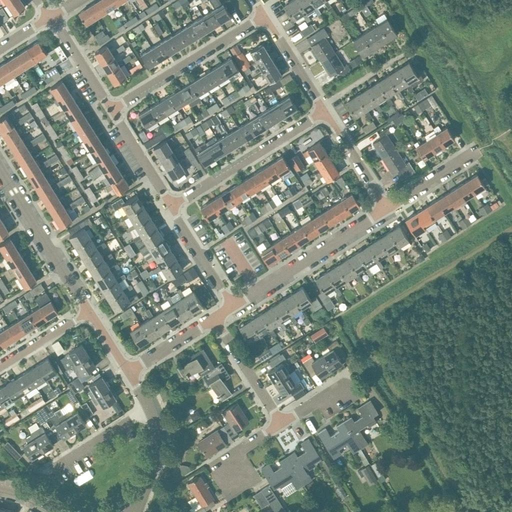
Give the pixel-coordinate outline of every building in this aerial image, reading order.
[(12,0),(7,4),(14,14),(25,6),(20,0),(12,0)] [(100,0),(97,0),(89,5),(97,17),(107,10),(100,0)] [(100,0),(107,10),(107,11),(112,7),(113,9),(118,6),(117,4),(114,0),(100,0)] [(175,9),(181,5),(178,0),(177,0),(171,4),(175,9)] [(207,0),(213,9),(212,9),(221,22),(231,16),(228,11),(234,7),(229,0),(226,0),(223,2),(223,3),(221,4),(219,0),(207,0)] [(294,20),(302,14),(304,13),(295,0),(291,0),(284,5),(294,20)] [(295,0),(304,13),(302,14),(307,21),(310,19),(306,12),(313,8),(315,6),(310,0),(295,0)] [(310,0),(315,6),(313,8),(317,15),(321,13),(316,5),(323,1),(325,0),(310,0)] [(325,0),(323,1),(328,8),(331,6),(327,0),(325,0)] [(150,6),(153,11),(159,7),(156,2),(150,6)] [(364,2),(356,7),(358,11),(361,9),(366,6),(364,2)] [(89,5),(79,12),(86,23),(97,17),(89,5)] [(366,6),(361,9),(365,16),(371,12),(366,6)] [(0,8),(0,22),(1,23),(9,18),(2,7),(0,8)] [(355,7),(347,12),(350,16),(358,11),(356,7),(355,7)] [(202,16),(210,29),(221,22),(212,9),(202,16)] [(347,12),(341,16),(343,20),(349,16),(350,16),(347,12)] [(130,19),(133,24),(138,20),(135,15),(130,19)] [(192,22),(200,35),(210,29),(202,16),(192,22)] [(378,24),(390,43),(394,40),(392,36),(397,33),(387,18),(378,24)] [(182,28),(190,41),(200,35),(192,22),(182,28)] [(119,24),(116,26),(120,32),(125,28),(124,27),(123,24),(122,23),(121,23),(119,24)] [(163,32),(157,23),(153,26),(159,35),(163,32)] [(304,36),(315,29),(313,27),(312,24),(311,23),(300,30),(304,36)] [(378,24),(370,29),(379,44),(384,41),(386,45),(390,43),(378,24)] [(311,45),(330,76),(339,71),(341,74),(350,69),(347,64),(344,66),(326,37),(329,35),(324,27),(314,33),(319,40),(311,45)] [(172,34),(180,47),(190,41),(182,28),(172,34)] [(361,34),(373,54),(377,51),(375,47),(379,44),(370,29),(361,34)] [(94,35),(97,40),(99,44),(110,38),(107,33),(105,35),(102,30),(94,35)] [(161,41),(169,54),(180,47),(172,34),(161,41)] [(361,34),(353,40),(362,55),(367,52),(369,55),(373,54),(361,34)] [(27,48),(36,61),(47,54),(38,41),(27,48)] [(151,47),(159,60),(169,54),(161,41),(151,47)] [(250,51),(245,54),(249,60),(253,57),(256,62),(269,54),(263,43),(250,51)] [(95,52),(101,63),(114,55),(107,45),(95,52)] [(149,67),(159,60),(151,47),(141,53),(149,67)] [(16,55),(24,68),(36,61),(27,48),(16,55)] [(234,56),(242,70),(243,69),(249,66),(250,65),(242,52),(241,52),(238,54),(235,56),(234,56)] [(256,62),(262,72),(275,64),(269,54),(256,62)] [(6,61),(14,75),(24,68),(16,55),(6,61)] [(101,63),(108,74),(121,66),(114,55),(101,63)] [(358,56),(349,62),(353,67),(359,63),(361,62),(358,56)] [(221,63),(229,76),(239,70),(231,57),(221,63)] [(0,65),(0,75),(4,81),(6,84),(10,81),(8,78),(14,75),(6,61),(0,65)] [(409,61),(398,68),(408,83),(406,84),(406,85),(410,92),(412,90),(414,90),(412,86),(423,79),(420,74),(418,75),(416,72),(409,61)] [(129,69),(131,73),(138,69),(142,66),(140,62),(136,65),(129,69)] [(210,70),(218,82),(229,76),(221,63),(210,70)] [(262,72),(269,82),(282,74),(275,64),(262,72)] [(44,73),(47,77),(51,74),(54,79),(60,75),(58,71),(55,66),(44,73)] [(108,74),(114,84),(127,76),(121,66),(108,74)] [(252,71),(249,66),(243,69),(247,74),(252,71)] [(397,90),(395,91),(400,99),(401,98),(403,96),(399,89),(406,85),(408,83),(398,68),(388,75),(397,90)] [(200,76),(208,89),(218,82),(210,70),(200,76)] [(44,79),(47,83),(54,79),(51,74),(47,77),(44,79)] [(387,97),(385,98),(389,105),(393,103),(388,96),(395,91),(397,90),(388,75),(377,81),(387,97)] [(190,82),(198,95),(208,89),(200,76),(190,82)] [(50,88),(57,98),(68,91),(62,80),(50,88)] [(279,80),(269,86),(272,91),(282,85),(279,80)] [(376,103),(374,105),(379,112),(382,110),(378,102),(385,98),(387,97),(377,81),(367,88),(376,103)] [(180,88),(188,101),(198,95),(190,82),(180,88)] [(33,85),(27,90),(30,95),(30,94),(37,90),(33,85)] [(267,94),(272,91),(269,86),(264,89),(267,94)] [(170,95),(178,107),(188,101),(180,88),(170,95)] [(366,110),(364,111),(368,118),(372,116),(367,109),(374,105),(376,103),(367,88),(356,95),(366,110)] [(424,88),(414,94),(418,100),(428,93),(424,88)] [(27,90),(20,94),(21,95),(23,98),(23,99),(30,95),(27,90)] [(60,104),(64,109),(75,101),(68,91),(57,98),(53,100),(57,106),(60,104)] [(227,96),(230,101),(235,98),(232,93),(227,96)] [(159,101),(167,114),(178,107),(170,95),(159,101)] [(248,98),(252,103),(257,100),(254,95),(248,98)] [(279,102),(287,114),(297,108),(289,95),(279,102)] [(355,117),(364,111),(366,110),(356,95),(345,102),(355,117)] [(433,107),(438,105),(431,95),(427,98),(433,107)] [(224,104),(230,101),(227,96),(221,99),(224,104)] [(246,107),(252,103),(248,98),(243,102),(246,107)] [(413,106),(416,111),(417,113),(430,105),(426,98),(413,106)] [(12,100),(5,104),(7,108),(15,104),(12,100)] [(64,109),(71,120),(82,112),(75,101),(64,109)] [(149,107),(157,120),(167,114),(159,101),(149,107)] [(37,102),(32,105),(36,111),(41,108),(37,102)] [(268,108),(276,121),(287,114),(279,102),(268,108)] [(231,105),(226,108),(229,113),(234,110),(235,109),(232,105),(231,105)] [(206,108),(206,109),(209,114),(210,113),(214,111),(211,106),(206,108)] [(139,114),(147,127),(157,120),(149,107),(139,114)] [(41,108),(36,111),(36,112),(40,118),(45,115),(41,109),(41,108)] [(224,117),(229,113),(226,108),(221,111),(224,117)] [(258,114),(266,127),(276,121),(268,108),(258,114)] [(206,109),(201,112),(204,117),(209,114),(206,109)] [(7,114),(0,118),(0,129),(2,132),(5,130),(14,125),(10,119),(15,116),(13,113),(12,111),(7,114)] [(26,120),(32,116),(30,112),(23,116),(26,120)] [(82,112),(71,120),(76,129),(77,130),(88,122),(82,112)] [(402,124),(409,120),(405,113),(403,114),(402,113),(398,116),(397,116),(398,117),(400,122),(402,124)] [(248,120),(256,133),(266,127),(258,114),(248,120)] [(23,116),(17,120),(18,122),(19,124),(26,120),(23,116)] [(184,118),(179,121),(182,127),(187,123),(184,118)] [(206,121),(209,126),(214,123),(211,118),(206,121)] [(34,120),(29,123),(32,128),(37,125),(34,120)] [(238,127),(246,139),(256,133),(248,120),(238,127)] [(204,129),(209,126),(206,121),(200,124),(204,129)] [(366,133),(376,126),(373,121),(362,128),(366,133)] [(88,122),(77,130),(84,140),(95,133),(88,122)] [(50,123),(45,126),(47,129),(49,133),(53,139),(58,136),(54,129),(52,126),(50,123)] [(164,130),(163,131),(166,136),(167,136),(177,129),(174,124),(167,128),(164,130)] [(5,130),(2,132),(8,143),(20,136),(14,125),(5,130)] [(438,125),(433,128),(435,131),(436,133),(444,145),(445,145),(455,139),(447,126),(441,130),(438,125)] [(196,127),(190,130),(193,135),(199,132),(198,131),(196,127)] [(227,133),(235,146),(246,139),(238,127),(227,133)] [(381,137),(373,142),(382,157),(396,148),(387,134),(390,132),(387,128),(378,134),(381,137)] [(159,133),(153,137),(156,142),(166,136),(163,131),(161,129),(158,131),(159,133)] [(185,133),(188,139),(193,135),(190,130),(185,133)] [(36,137),(39,141),(46,138),(43,133),(36,137)] [(95,133),(84,140),(91,151),(102,143),(95,133)] [(217,139),(225,152),(235,146),(227,133),(217,139)] [(431,136),(426,139),(434,151),(444,145),(436,133),(431,136)] [(416,142),(414,143),(416,146),(424,158),(434,152),(434,151),(426,139),(424,135),(420,137),(423,141),(421,143),(418,140),(416,142)] [(20,136),(8,143),(9,144),(15,153),(27,146),(22,137),(20,136)] [(33,145),(39,141),(36,137),(30,141),(33,145)] [(154,147),(160,158),(173,150),(169,144),(172,142),(172,141),(169,137),(154,147)] [(205,142),(215,158),(225,152),(217,139),(212,142),(210,139),(205,142)] [(196,152),(204,165),(215,158),(205,142),(207,146),(202,149),(200,145),(195,148),(197,152),(196,152)] [(305,157),(310,154),(314,160),(326,152),(319,142),(307,149),(302,152),(305,157)] [(102,143),(91,151),(97,161),(109,154),(103,144),(102,143)] [(58,147),(62,154),(67,151),(63,144),(58,147)] [(27,146),(15,153),(16,155),(22,164),(34,157),(29,149),(28,148),(27,146)] [(184,151),(187,155),(192,152),(189,147),(184,151)] [(396,148),(382,157),(382,158),(392,173),(396,170),(399,174),(402,179),(415,171),(412,166),(409,162),(405,164),(396,149),(396,148)] [(160,158),(166,168),(179,160),(173,150),(160,158)] [(66,160),(71,157),(67,151),(62,154),(66,160)] [(193,166),(198,163),(192,152),(187,155),(193,166)] [(314,160),(320,170),(332,163),(326,152),(314,160)] [(49,158),(52,162),(59,158),(56,154),(49,158)] [(92,179),(104,172),(115,164),(109,154),(97,161),(99,165),(88,172),(92,179)] [(272,163),(279,174),(290,168),(282,156),(272,163)] [(290,160),(296,170),(303,166),(297,156),(290,160)] [(34,157),(22,164),(22,165),(23,167),(28,174),(40,167),(36,160),(35,159),(34,158),(34,157)] [(179,160),(166,168),(173,178),(185,171),(182,165),(186,162),(183,157),(179,160)] [(46,166),(52,162),(49,158),(43,162),(46,166)] [(262,169),(269,181),(279,174),(272,163),(262,169)] [(318,178),(323,175),(327,181),(339,173),(332,163),(320,170),(315,173),(318,178)] [(104,172),(110,182),(122,175),(115,164),(104,172)] [(71,168),(75,174),(80,171),(76,165),(71,168)] [(40,167),(28,174),(29,177),(35,185),(47,178),(42,170),(40,167)] [(259,187),(269,181),(262,169),(252,175),(259,187)] [(79,181),(84,178),(80,171),(75,174),(79,181)] [(300,176),(303,181),(310,177),(307,172),(300,176)] [(467,180),(475,194),(476,195),(480,192),(479,190),(485,186),(477,174),(467,180)] [(69,175),(63,179),(66,183),(72,179),(69,175)] [(114,188),(117,193),(129,185),(122,175),(110,182),(104,186),(108,191),(114,188)] [(242,181),(249,193),(255,190),(257,194),(262,191),(259,187),(252,175),(242,181)] [(341,185),(346,183),(341,176),(337,179),(341,185)] [(306,186),(313,181),(310,177),(303,181),(306,186)] [(47,178),(35,185),(36,187),(41,195),(53,188),(48,179),(47,178)] [(56,183),(57,185),(59,187),(65,183),(66,183),(63,179),(56,183)] [(457,186),(465,199),(475,193),(475,194),(467,180),(457,186)] [(239,200),(249,193),(242,181),(231,188),(239,200)] [(288,188),(292,195),(297,192),(293,185),(288,188)] [(85,189),(89,196),(94,193),(89,186),(85,189)] [(321,188),(320,189),(325,196),(326,195),(330,193),(325,186),(321,188)] [(447,193),(456,208),(457,209),(461,206),(460,203),(465,199),(457,186),(447,193)] [(53,188),(41,195),(42,198),(48,206),(59,198),(55,191),(54,190),(53,188)] [(231,188),(221,194),(228,206),(234,203),(237,207),(241,204),(239,200),(231,188)] [(284,191),(288,198),(292,195),(288,188),(284,191)] [(320,189),(316,192),(321,198),(325,196),(320,189)] [(342,199),(350,211),(360,205),(352,192),(342,199)] [(89,196),(92,202),(97,199),(94,193),(89,196)] [(437,199),(444,212),(450,209),(451,211),(456,208),(447,193),(437,199)] [(221,194),(211,201),(218,213),(228,206),(221,194)] [(299,198),(298,198),(303,205),(307,202),(312,199),(310,195),(308,197),(306,194),(303,196),(303,195),(299,198)] [(123,206),(127,213),(128,215),(143,206),(136,195),(125,202),(121,197),(111,203),(114,207),(115,210),(123,206)] [(59,198),(48,206),(49,209),(54,216),(66,209),(62,203),(65,201),(63,199),(62,197),(59,198)] [(268,201),(272,208),(277,205),(273,198),(268,201)] [(298,198),(292,202),(297,209),(303,205),(298,198)] [(332,205),(339,218),(350,211),(342,199),(332,205)] [(426,206),(434,219),(444,212),(437,199),(426,206)] [(72,208),(79,204),(76,200),(69,204),(72,208)] [(211,201),(200,207),(202,211),(208,219),(218,213),(211,201)] [(264,204),(268,211),(272,208),(268,201),(264,204)] [(479,209),(483,215),(492,210),(489,206),(492,204),(491,201),(488,203),(479,209)] [(492,204),(489,206),(492,210),(499,205),(497,202),(496,201),(492,204)] [(321,212),(329,224),(339,218),(332,205),(321,212)] [(127,213),(120,217),(122,221),(124,219),(128,226),(133,223),(135,225),(150,216),(143,206),(128,215),(127,213)] [(418,211),(416,213),(424,225),(425,228),(436,221),(434,219),(426,206),(418,211)] [(66,209),(54,216),(55,218),(55,219),(61,227),(73,220),(69,213),(71,211),(70,210),(69,208),(66,209)] [(278,211),(277,212),(282,218),(283,218),(287,215),(283,208),(278,211)] [(247,214),(252,221),(257,218),(253,211),(247,214)] [(275,213),(273,214),(274,214),(278,221),(282,218),(277,212),(275,213)] [(311,218),(319,231),(329,224),(321,212),(311,218)] [(416,213),(405,220),(415,235),(425,228),(424,225),(416,213)] [(247,214),(243,217),(244,219),(247,224),(252,221),(247,214)] [(133,223),(128,226),(126,228),(128,231),(136,227),(140,234),(141,236),(156,227),(150,216),(135,225),(133,223)] [(458,222),(462,229),(472,223),(468,216),(458,222)] [(69,236),(76,247),(91,237),(86,229),(93,225),(89,217),(68,230),(71,235),(69,236)] [(301,225),(309,237),(319,231),(311,218),(301,225)] [(225,233),(234,227),(230,220),(221,226),(225,233)] [(0,237),(8,232),(2,223),(2,221),(0,222),(0,237)] [(258,224),(257,225),(262,231),(266,228),(262,222),(258,224)] [(396,248),(398,250),(401,255),(404,253),(400,246),(409,240),(400,224),(389,231),(398,247),(396,248)] [(254,227),(253,227),(257,234),(262,231),(257,225),(254,227)] [(291,231),(299,244),(309,237),(301,225),(291,231)] [(132,238),(135,242),(142,237),(147,244),(146,244),(148,246),(163,237),(156,227),(141,236),(140,234),(132,238)] [(447,229),(442,232),(447,239),(451,236),(447,229)] [(281,238),(288,251),(299,244),(291,231),(281,238)] [(388,253),(386,255),(390,262),(394,260),(391,255),(398,250),(396,248),(398,247),(389,231),(378,238),(388,253)] [(442,232),(438,234),(442,242),(447,239),(442,232)] [(76,247),(83,257),(98,248),(99,250),(106,245),(104,242),(97,246),(91,237),(76,247)] [(153,255),(154,257),(169,248),(163,237),(148,246),(146,244),(139,249),(141,252),(149,248),(153,255)] [(0,243),(0,247),(5,256),(17,249),(10,238),(0,243)] [(270,244),(278,257),(288,251),(281,238),(270,244)] [(380,268),(383,266),(379,259),(386,255),(388,253),(378,238),(368,245),(377,260),(375,261),(380,268)] [(260,251),(268,264),(278,257),(270,244),(268,240),(263,243),(266,247),(260,251)] [(426,242),(422,245),(426,252),(430,249),(426,242)] [(367,267),(365,268),(369,275),(380,268),(375,261),(377,260),(368,245),(357,251),(367,267)] [(83,257),(89,268),(104,258),(106,261),(113,256),(111,252),(103,257),(99,250),(98,248),(83,257)] [(160,265),(161,267),(176,258),(169,248),(154,257),(153,255),(146,259),(148,263),(155,258),(160,265)] [(5,256),(11,266),(7,269),(23,259),(17,249),(5,256)] [(356,273),(355,275),(359,282),(363,280),(358,272),(365,268),(367,267),(357,251),(347,258),(356,273)] [(421,253),(416,257),(420,262),(425,258),(421,253)] [(89,268),(96,278),(111,269),(112,271),(119,266),(117,263),(110,267),(106,261),(104,258),(89,268)] [(162,269),(168,278),(183,269),(176,258),(161,267),(160,265),(152,270),(154,274),(162,269)] [(346,280),(344,281),(349,289),(352,286),(348,279),(354,275),(355,275),(356,273),(347,258),(336,265),(346,280)] [(23,259),(7,269),(10,273),(14,271),(18,277),(30,269),(23,259)] [(335,287),(334,288),(338,295),(342,293),(337,286),(344,281),(346,280),(336,265),(326,271),(335,287)] [(18,277),(25,288),(37,280),(30,269),(18,277)] [(96,278),(102,289),(117,279),(119,281),(126,277),(124,273),(116,278),(112,271),(111,269),(96,278)] [(323,291),(318,294),(324,304),(331,300),(327,292),(334,288),(335,287),(326,271),(315,278),(323,291)] [(183,273),(172,280),(176,286),(186,279),(183,273)] [(102,289),(109,299),(124,290),(125,292),(132,288),(130,284),(123,289),(119,281),(117,279),(102,289)] [(41,283),(30,290),(34,295),(44,289),(41,283)] [(1,288),(4,294),(10,291),(6,285),(1,288)] [(292,293),(292,294),(301,309),(302,308),(310,303),(314,310),(322,306),(315,295),(310,299),(303,287),(292,293)] [(172,303),(182,318),(192,312),(182,296),(184,295),(180,288),(176,290),(181,297),(174,302),(172,303)] [(27,299),(33,295),(30,290),(24,294),(27,299)] [(130,301),(131,303),(139,298),(137,294),(129,299),(125,292),(124,290),(109,299),(116,310),(130,301)] [(182,296),(192,312),(203,305),(193,290),(184,295),(182,296)] [(35,299),(40,306),(47,318),(58,311),(45,292),(35,299)] [(292,294),(281,300),(282,301),(291,315),(289,316),(294,323),(296,322),(297,321),(293,314),(301,309),(292,294)] [(161,310),(171,325),(182,318),(172,303),(174,302),(169,295),(166,297),(170,304),(163,309),(161,310)] [(15,299),(9,303),(12,308),(18,304),(15,299)] [(281,322),(279,323),(283,330),(286,328),(282,321),(289,316),(291,315),(281,300),(271,307),(281,322)] [(151,317),(160,332),(171,325),(161,310),(163,309),(159,301),(155,304),(160,311),(153,315),(151,317)] [(8,303),(2,307),(2,308),(5,312),(12,308),(9,303),(8,303)] [(29,313),(37,324),(47,318),(40,306),(29,313)] [(130,307),(119,314),(123,320),(134,313),(130,307)] [(270,328),(268,330),(273,337),(276,335),(272,327),(279,323),(281,322),(271,307),(261,313),(270,328)] [(150,317),(140,323),(150,338),(160,332),(151,317),(153,315),(149,308),(145,310),(150,317)] [(29,313),(19,319),(26,331),(37,324),(29,313)] [(260,335),(258,336),(262,344),(266,341),(261,334),(268,330),(270,328),(261,313),(250,320),(260,335)] [(18,320),(8,327),(15,338),(26,331),(19,319),(18,320)] [(239,327),(249,342),(258,336),(260,335),(250,320),(239,327)] [(139,345),(150,338),(140,323),(130,330),(139,345)] [(8,327),(0,331),(0,337),(4,345),(14,338),(15,338),(8,327)] [(316,331),(310,335),(315,342),(321,338),(316,331)] [(56,341),(51,344),(57,354),(64,350),(62,347),(58,341),(58,340),(56,341)] [(330,350),(322,355),(331,369),(342,362),(338,356),(344,352),(336,340),(327,346),(330,350)] [(58,357),(53,361),(60,372),(71,366),(88,355),(81,344),(68,352),(69,353),(59,359),(58,357)] [(181,366),(188,376),(198,370),(201,375),(215,366),(202,348),(189,356),(191,360),(181,366)] [(261,361),(272,354),(268,348),(257,355),(261,361)] [(274,367),(268,371),(274,382),(289,372),(283,362),(286,360),(282,353),(280,354),(277,356),(270,361),(274,367)] [(75,363),(71,366),(75,372),(79,369),(82,374),(78,377),(81,381),(91,376),(89,373),(85,376),(83,374),(95,366),(88,355),(75,363)] [(321,376),(331,369),(322,355),(314,360),(312,356),(303,362),(312,375),(318,371),(321,376)] [(37,365),(45,379),(56,372),(47,358),(37,365)] [(215,366),(201,375),(202,376),(210,388),(212,387),(219,397),(229,391),(223,380),(230,376),(221,362),(215,366)] [(26,371),(35,385),(45,379),(37,365),(26,371)] [(16,378),(24,392),(35,385),(26,371),(16,378)] [(289,372),(274,382),(275,382),(281,393),(288,389),(292,395),(293,395),(302,388),(304,387),(300,381),(296,383),(289,373),(289,372)] [(88,391),(92,398),(109,387),(102,376),(89,384),(92,389),(88,391)] [(78,377),(67,384),(70,389),(81,381),(78,377)] [(5,384),(14,398),(24,392),(16,378),(5,384)] [(81,381),(70,389),(71,389),(74,394),(85,387),(81,381)] [(0,387),(0,399),(3,404),(14,398),(5,384),(0,387)] [(52,390),(55,395),(62,391),(58,386),(52,390)] [(109,387),(92,398),(95,404),(100,401),(103,406),(116,398),(109,387)] [(302,388),(293,395),(296,399),(296,400),(305,393),(302,388)] [(74,394),(71,389),(66,392),(73,404),(78,401),(74,394)] [(37,400),(31,403),(35,408),(40,405),(45,401),(42,396),(37,400)] [(171,399),(166,402),(171,413),(176,411),(171,399)] [(343,421),(361,448),(368,443),(359,428),(367,423),(369,426),(377,421),(373,415),(378,412),(370,399),(357,407),(362,415),(354,421),(351,416),(343,421)] [(81,405),(89,417),(93,413),(86,402),(81,405)] [(27,406),(30,411),(35,408),(31,403),(27,406)] [(229,422),(223,426),(232,439),(238,435),(235,430),(248,422),(236,403),(222,412),(229,422)] [(64,438),(74,431),(63,414),(58,417),(53,409),(48,412),(43,406),(38,410),(46,421),(51,418),(55,425),(56,425),(64,438)] [(63,414),(74,431),(86,424),(77,411),(72,413),(70,409),(63,414)] [(42,423),(46,421),(38,410),(33,413),(41,424),(42,423)] [(197,410),(189,415),(193,420),(201,416),(197,410)] [(10,416),(14,421),(19,418),(16,413),(10,416)] [(2,424),(4,428),(14,421),(10,416),(6,419),(7,421),(2,424)] [(325,428),(318,433),(332,455),(334,458),(341,453),(340,451),(339,448),(338,447),(346,442),(347,443),(353,453),(356,451),(360,448),(354,438),(352,435),(351,433),(346,426),(343,421),(336,426),(339,430),(330,436),(325,428)] [(31,434),(42,452),(53,444),(45,431),(42,427),(39,426),(30,432),(31,434)] [(217,430),(198,442),(206,456),(225,444),(225,443),(232,439),(223,426),(217,430)] [(31,458),(42,452),(42,451),(31,434),(25,438),(28,442),(23,445),(31,458)] [(287,456),(304,484),(312,479),(306,470),(316,464),(315,462),(321,458),(309,438),(301,443),(306,451),(297,456),(294,452),(287,456)] [(3,445),(17,460),(21,456),(8,441),(3,445)] [(297,489),(304,484),(287,456),(280,461),(283,466),(273,471),(268,464),(261,468),(274,488),(279,485),(281,487),(291,481),(297,489)] [(326,457),(320,460),(326,469),(322,471),(323,472),(326,477),(335,472),(332,466),(326,457)] [(376,462),(371,465),(378,476),(383,474),(376,462)] [(368,464),(363,468),(367,474),(365,475),(364,475),(370,485),(371,484),(378,480),(368,464)] [(201,506),(191,511),(190,511),(206,511),(203,505),(214,499),(213,497),(213,496),(200,475),(187,483),(201,506)] [(318,489),(313,480),(306,485),(311,493),(318,489)] [(254,495),(262,507),(266,504),(269,502),(275,511),(285,511),(286,511),(269,485),(261,490),(254,495)]
